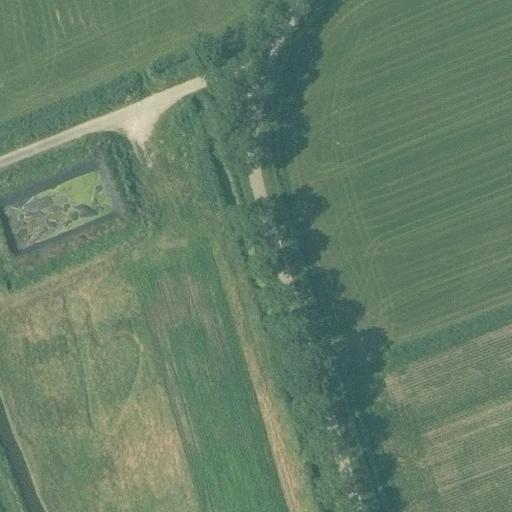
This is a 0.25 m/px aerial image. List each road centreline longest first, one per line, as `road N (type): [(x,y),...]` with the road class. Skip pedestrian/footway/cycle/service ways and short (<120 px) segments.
road 1 (unclassified): [(265,64),(250,128),(257,195),(366,511)]
road 2 (unclassified): [(265,64),(0,165)]
